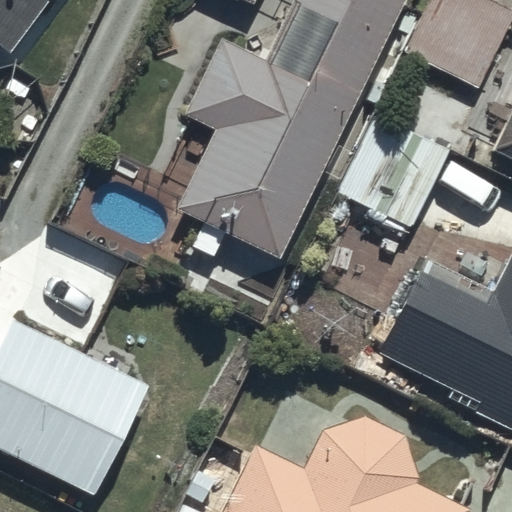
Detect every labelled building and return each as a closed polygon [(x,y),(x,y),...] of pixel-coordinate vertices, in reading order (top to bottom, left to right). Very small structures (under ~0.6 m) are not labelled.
[(0,0),(0,49),(3,52),(41,0),(0,0)] [(274,256),(394,0),(282,0),(256,57),(212,36),(177,111),(210,127),(171,208),(197,220),(186,245),(211,257),(222,232),(274,256)] [(476,87),(511,10),(489,0),(423,0),(400,52),(476,87)] [(511,98),(487,149),(511,161),(511,98)] [(329,191),(406,227),(444,147),(367,111),(329,191)] [(511,422),(511,252),(507,250),(481,304),(409,269),(370,349),(472,400),(466,411),(506,431),(511,422)] [(0,453),(88,496),(142,382),(3,316),(0,322),(0,453)] [(416,472),(395,433),(357,420),(314,436),(297,468),(248,443),(212,511),(464,511),(466,508),(410,482),(416,472)]
